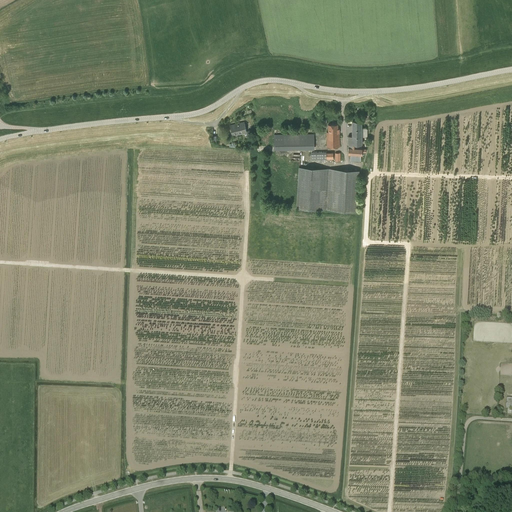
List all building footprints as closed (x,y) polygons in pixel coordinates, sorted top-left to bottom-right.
[(230,125),(233,136),(247,132),(244,122),(230,125)] [(340,146),(339,129),(338,129),(338,124),(328,124),(328,132),(327,132),(327,147),(340,146)] [(362,144),(362,128),(355,128),(355,127),(352,127),(352,136),(348,136),(348,144),(349,144),(348,153),(351,153),(350,159),(361,160),(361,154),(365,154),(365,152),(366,152),(366,148),(362,147),(362,144)] [(274,150),(314,150),(314,134),(274,134),(274,150)] [(359,171),(299,166),(296,207),(356,211),(359,171)]
